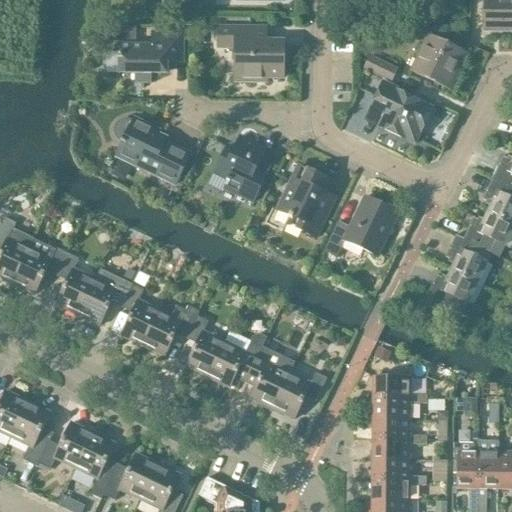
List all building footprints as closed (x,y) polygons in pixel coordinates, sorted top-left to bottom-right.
[(511,0),(484,0),(484,32),(511,32),(511,0)] [(100,28),(99,40),(111,40),(111,28),(100,28)] [(250,43),(249,28),(218,28),(218,48),(234,48),(235,82),(265,82),(265,79),(282,79),(282,42),(250,43)] [(183,63),(183,32),(151,32),(151,45),(119,45),(119,55),(117,55),(117,59),(118,59),(118,74),(134,74),(134,83),(150,83),(150,74),(161,74),(161,72),(165,69),(167,69),(167,63),(183,63)] [(450,91),(457,76),(453,74),(463,53),(427,36),(410,71),(450,91)] [(363,69),(391,83),(397,70),(369,56),(363,69)] [(414,144),(431,109),(396,92),(397,90),(382,83),(368,112),(383,119),(378,127),(414,144)] [(115,126),(113,133),(115,139),(120,142),(122,143),(116,156),(162,178),(180,187),(194,159),(176,150),(163,143),(166,138),(158,135),(158,134),(157,133),(156,135),(150,132),(151,129),(133,120),(132,121),(130,120),(124,119),(119,121),(115,126)] [(264,151),(239,139),(234,150),(227,147),(214,174),(227,180),(226,182),(227,182),(224,190),(252,203),(266,175),(253,169),(256,163),(259,162),(264,151)] [(511,159),(511,161),(501,156),(491,178),(511,187),(511,159)] [(330,182),(302,168),(296,180),(291,178),(276,210),(289,216),(285,224),(301,232),(302,231),(316,238),(331,206),(319,200),(322,194),(323,195),(330,182)] [(511,187),(491,178),(481,200),(491,204),(487,213),(511,225),(511,187)] [(376,256),(397,214),(364,198),(356,213),(358,214),(355,220),(353,219),(349,227),(337,222),(323,251),(336,257),(344,241),(376,256)] [(509,249),(511,242),(511,225),(487,213),(482,222),(472,217),(462,239),(490,253),(497,257),(502,246),(509,249)] [(0,278),(12,284),(34,240),(12,230),(15,224),(4,219),(0,226),(0,249),(2,251),(0,253),(0,278)] [(462,239),(455,236),(445,257),(454,262),(450,271),(482,287),(491,266),(485,263),(490,253),(462,239)] [(56,276),(67,255),(55,249),(55,250),(34,240),(12,284),(34,295),(45,271),(56,276)] [(77,316),(94,281),(72,270),(77,260),(67,255),(56,276),(67,282),(55,305),(77,316)] [(121,308),(132,286),(102,271),(97,282),(94,281),(77,316),(99,326),(110,303),(121,308)] [(482,310),(473,306),(482,287),(450,271),(446,280),(435,275),(425,298),(475,322),(481,311),(482,310)] [(142,347),(159,312),(137,302),(142,291),(132,286),(121,308),(132,313),(120,337),(142,347)] [(185,340),(197,317),(196,317),(198,312),(187,307),(185,311),(177,307),(171,318),(159,312),(142,347),(164,358),(175,335),(185,340)] [(207,378),(224,343),(202,333),(207,322),(197,317),(185,340),(196,345),(185,368),(207,378)] [(261,348),(266,339),(259,336),(252,339),(250,342),(229,332),(224,344),(224,343),(207,378),(228,389),(239,366),(250,371),(261,348)] [(272,410),(289,375),(294,364),(261,348),(250,371),(260,376),(249,399),(272,410)] [(378,348),(373,357),(386,363),(390,353),(378,348)] [(289,375),(272,410),(293,420),(305,397),(314,401),(325,379),(315,374),(310,385),(289,375)] [(417,403),(417,396),(409,396),(409,379),(373,378),(372,399),(409,400),(409,403),(417,403)] [(0,433),(10,438),(27,403),(5,392),(0,403),(0,433)] [(408,420),(409,403),(409,400),(372,399),(372,420),(408,420)] [(476,400),(464,400),(464,412),(469,418),(476,418),(476,400)] [(49,442),(51,437),(40,432),(49,414),(27,403),(10,438),(28,447),(22,460),(36,467),(37,464),(38,464),(49,442)] [(497,405),(488,405),(488,413),(497,413),(497,405)] [(439,412),(436,415),(436,420),(446,420),(446,412),(439,412)] [(408,436),(408,420),(372,420),(372,439),(409,440),(408,436)] [(75,470),(92,435),(70,424),(59,447),(49,442),(38,464),(48,470),(54,459),(75,470)] [(102,496),(103,496),(116,469),(105,463),(114,445),(92,435),(75,470),(96,480),(89,494),(100,500),(102,496)] [(417,444),(417,436),(408,436),(409,440),(372,439),(372,461),(409,461),(409,444),(417,444)] [(498,453),(498,442),(478,442),(478,453),(476,511),(485,511),(486,490),(498,490),(498,453)] [(476,511),(478,453),(474,453),(474,445),(452,444),(452,454),(456,454),(456,490),(468,490),(467,511),(476,511)] [(511,490),(511,453),(498,453),(498,490),(511,490)] [(140,501),(157,466),(135,455),(126,474),(116,469),(103,496),(113,501),(118,491),(140,501)] [(408,477),(409,461),(372,461),(371,480),(408,481),(408,477)] [(157,466),(140,501),(160,511),(159,511),(173,511),(180,500),(169,495),(178,476),(157,466)] [(416,485),(417,477),(408,477),(408,481),(371,480),(371,501),(408,502),(408,485),(416,485)] [(425,485),(425,481),(425,477),(417,477),(416,485),(425,485)] [(258,511),(258,504),(206,478),(197,496),(214,503),(214,511),(258,511)] [(407,511),(408,502),(371,501),(370,511),(407,511)] [(76,503),(71,511),(80,511),(84,507),(76,503)]
